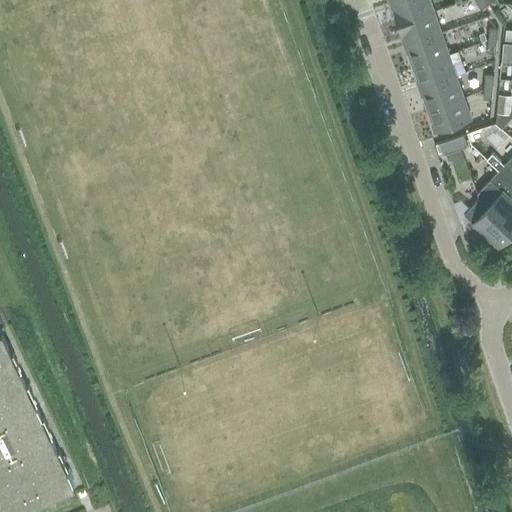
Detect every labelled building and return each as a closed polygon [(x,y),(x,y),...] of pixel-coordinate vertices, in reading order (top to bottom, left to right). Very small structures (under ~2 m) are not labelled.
[(399,23),(434,11),(430,0),(396,0),(391,2),(399,23)] [(485,0),(475,0),(481,9),(489,5),(485,0)] [(406,45),(442,32),(434,11),(399,23),(406,45)] [(489,40),(498,41),(499,28),(490,27),(489,40)] [(414,66),(449,54),(442,32),(406,45),(414,66)] [(496,53),(498,41),(489,40),(489,41),(477,44),(480,54),(488,52),(496,53)] [(449,54),(414,66),(421,88),(457,75),(452,62),(461,59),(458,51),(449,54)] [(485,86),(494,87),(495,75),(486,74),(485,86)] [(429,109),(464,97),(457,75),(421,88),(429,109)] [(492,99),(494,87),(485,86),(484,99),(492,99)] [(497,92),(496,113),(511,113),(511,92),(497,92)] [(464,97),(429,109),(436,131),(472,119),(464,97)] [(464,135),(440,143),(444,154),(468,146),(464,135)] [(500,170),(511,181),(511,156),(507,162),(504,165),(500,170)] [(489,206),(511,227),(511,198),(510,196),(511,193),(511,181),(500,170),(497,173),(478,193),(479,198),(489,206)] [(511,232),(511,227),(489,206),(479,198),(464,214),(474,222),(499,246),(511,232)] [(0,511),(2,511),(72,480),(0,328),(0,511)]
